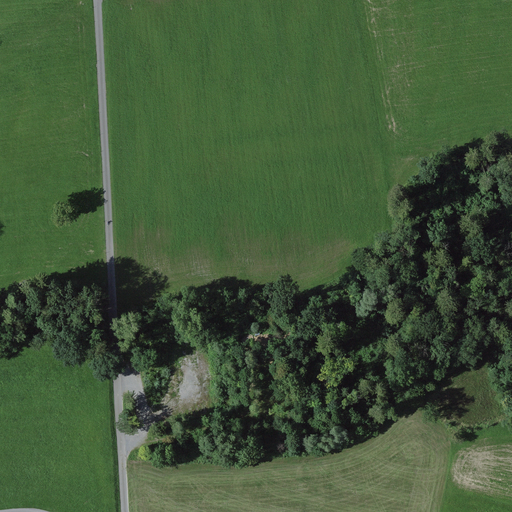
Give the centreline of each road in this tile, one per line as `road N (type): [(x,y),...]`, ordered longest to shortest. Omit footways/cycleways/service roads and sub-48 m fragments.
road 1 (track): [(123,511),(96,0)]
road 2 (track): [(121,454),(244,418),(252,404),(247,352)]
